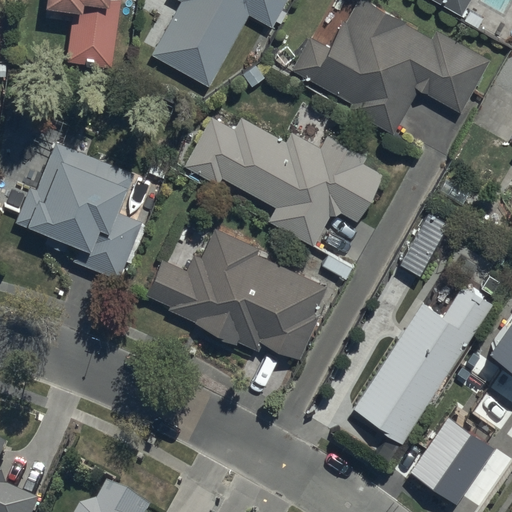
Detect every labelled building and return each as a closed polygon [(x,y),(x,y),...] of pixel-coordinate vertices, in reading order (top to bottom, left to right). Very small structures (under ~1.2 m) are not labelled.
[(70,63),(110,67),(119,0),(47,0),(46,5),(77,9),(70,63)] [(182,0),(151,55),(207,86),(248,12),(273,26),(287,0),(182,0)] [(458,113),(486,65),(369,0),(356,0),(333,43),(311,32),(291,69),(396,127),(417,90),(458,113)] [(435,0),(460,14),(468,0),(435,0)] [(215,106),(184,165),(222,184),(224,179),(278,207),(270,222),(315,245),(334,209),(357,221),(386,166),(328,136),(322,148),(290,131),(284,142),(215,106)] [(52,135),(12,226),(121,273),(145,219),(119,208),(135,171),(52,135)] [(167,163),(151,155),(142,175),(135,172),(129,186),(148,195),(154,182),(157,184),(167,163)] [(414,217),(393,255),(419,270),(440,232),(414,217)] [(147,295),(297,366),(335,288),(216,231),(197,270),(166,255),(147,295)] [(350,410),(399,443),(493,302),(465,284),(443,317),(421,303),(350,410)] [(511,318),(489,351),(511,367),(511,318)] [(495,449),(450,417),(410,472),(455,505),(495,449)] [(0,511),(35,511),(40,502),(0,484),(0,471),(8,453),(0,448),(0,511)] [(155,511),(156,511),(109,485),(94,511),(155,511)]
